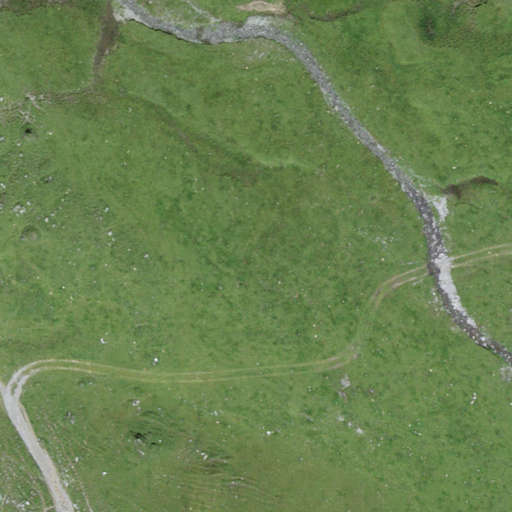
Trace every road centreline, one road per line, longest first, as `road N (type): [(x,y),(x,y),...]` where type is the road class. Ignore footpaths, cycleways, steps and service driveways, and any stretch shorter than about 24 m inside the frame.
road 1 (track): [(511,248),(391,282),(361,342),(335,359),(187,378),(44,367),(10,381),(1,397)]
road 2 (track): [(1,397),(62,511)]
